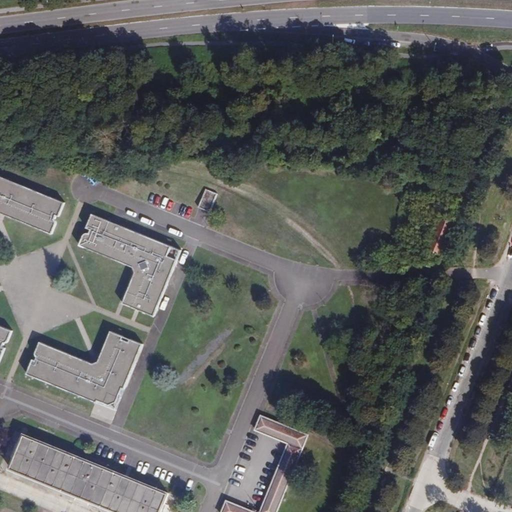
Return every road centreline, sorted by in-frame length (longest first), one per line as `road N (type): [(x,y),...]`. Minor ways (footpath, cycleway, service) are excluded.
road 1 (primary): [(0,49),(259,20)]
road 2 (unclassified): [(259,20),(430,43),(511,76)]
road 3 (primary): [(259,20),(511,19)]
road 4 (primary): [(245,0),(0,28)]
road 5 (unclassified): [(424,484),(511,275)]
